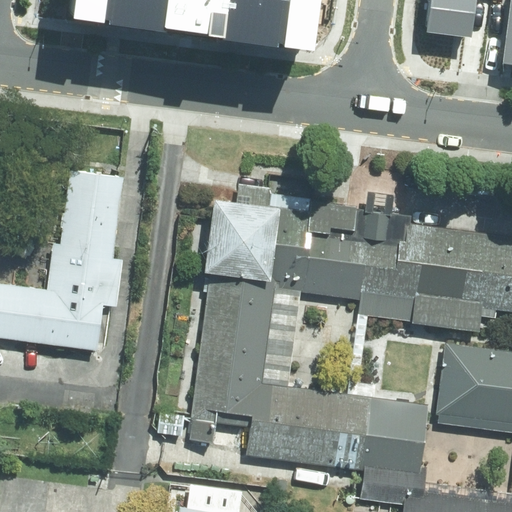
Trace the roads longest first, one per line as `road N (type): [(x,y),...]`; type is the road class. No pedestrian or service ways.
road 1 (residential): [(0,65),(362,111)]
road 2 (residential): [(362,111),(511,130)]
